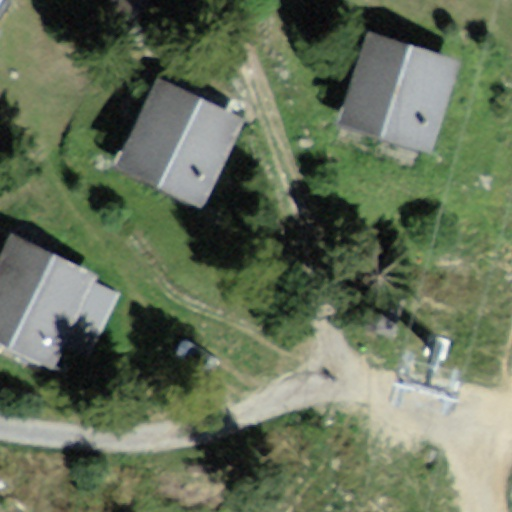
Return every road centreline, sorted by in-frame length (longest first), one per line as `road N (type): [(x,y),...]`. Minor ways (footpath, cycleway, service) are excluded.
road 1 (track): [(481,411),(339,380),(147,440),(0,428)]
road 2 (track): [(229,0),(298,200),(339,380)]
